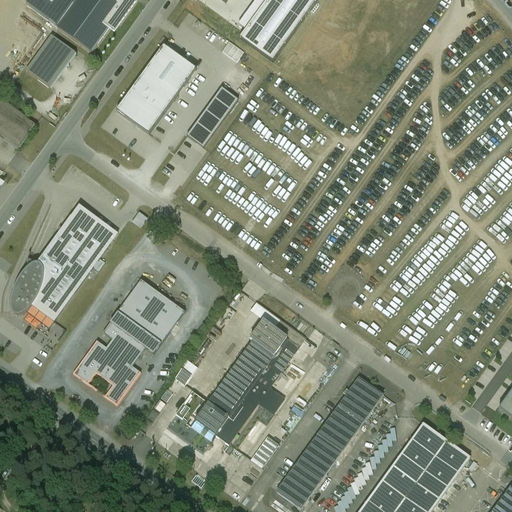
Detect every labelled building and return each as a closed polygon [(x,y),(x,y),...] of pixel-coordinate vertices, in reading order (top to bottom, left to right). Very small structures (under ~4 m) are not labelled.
[(138,0),(32,0),(29,4),(59,27),(57,30),(92,55),(112,29),(115,31),(138,0)] [(257,0),(240,25),(247,30),(241,39),(273,62),(317,0),(257,0)] [(76,55),(52,37),(26,72),(50,90),(76,55)] [(164,47),(117,113),(149,136),(197,71),(164,47)] [(238,100),(221,88),(186,136),(202,148),(238,100)] [(35,127),(0,101),(0,137),(18,150),(35,127)] [(79,207),(72,218),(83,226),(83,227),(110,246),(118,235),(79,207)] [(139,214),(132,224),(140,230),(147,220),(139,214)] [(28,258),(27,260),(27,263),(28,266),(29,269),(26,272),(23,275),(20,279),(17,285),(14,291),(13,294),(12,293),(10,301),(11,301),(11,304),(11,309),(12,312),(13,315),(15,317),(18,318),(22,317),(25,315),(28,312),(32,308),(54,324),(88,277),(92,271),(110,247),(110,246),(83,227),(83,226),(72,218),(71,218),(63,230),(60,228),(57,234),(58,235),(37,265),(28,261),(29,258),(30,255),(30,254),(28,258)] [(185,316),(141,285),(120,315),(164,346),(185,316)] [(97,344),(75,377),(90,387),(97,376),(115,388),(107,399),(119,407),(140,375),(133,370),(144,353),(154,360),(163,347),(118,316),(104,336),(113,342),(107,351),(97,344)] [(251,342),(253,343),(209,405),(229,419),(216,438),(229,447),(259,405),(273,416),(284,401),(269,390),(305,341),(281,323),(275,331),(264,323),(251,342)] [(189,386),(201,367),(191,361),(179,380),(189,386)] [(383,397),(360,380),(277,494),(301,511),(383,397)] [(511,389),(510,388),(496,407),(511,418),(511,389)] [(187,405),(181,415),(188,419),(194,408),(187,405)] [(432,511),(470,460),(424,426),(361,511),(432,511)] [(511,511),(511,489),(494,511),(511,511)]
